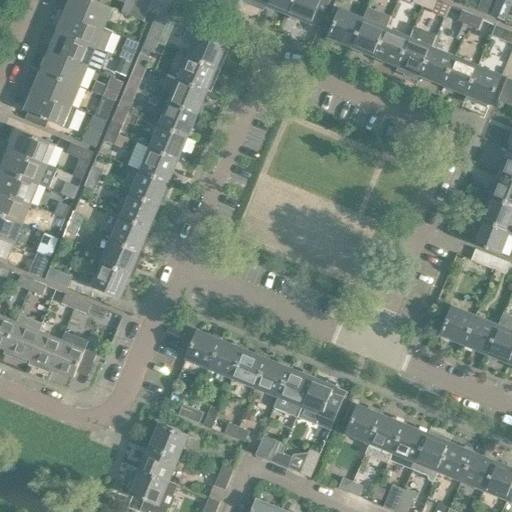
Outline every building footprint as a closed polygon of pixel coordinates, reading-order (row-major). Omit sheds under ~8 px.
[(69,0),(65,12),(103,28),(111,8),(112,8),(113,7),(94,0),(69,0)] [(125,0),(121,11),(132,16),(138,0),(125,0)] [(138,0),(132,16),(143,20),(151,0),(138,0)] [(238,2),(232,0),(212,0),(211,4),(233,13),(238,2)] [(266,0),(265,4),(289,14),(294,0),(266,0)] [(294,0),(289,14),(312,23),(317,11),(323,13),(323,14),(324,15),(329,0),(294,0)] [(424,0),(422,6),(432,10),(436,0),(424,0)] [(480,0),(477,9),(486,13),(491,0),(480,0)] [(508,0),(496,0),(491,14),(502,19),(509,0),(508,0)] [(328,36),(351,46),(363,17),(340,8),(328,36)] [(458,21),(467,25),(472,14),(462,10),(458,21)] [(57,32),(95,48),(104,51),(112,32),(103,28),(65,12),(57,32)] [(156,14),(146,38),(157,43),(167,19),(156,14)] [(472,14),(467,25),(478,29),(482,18),(472,14)] [(351,46),(374,56),(386,27),(363,17),(351,46)] [(491,35),(511,43),(511,30),(495,24),(491,35)] [(414,25),(409,37),(397,65),(406,69),(404,73),(418,78),(419,74),(420,75),(432,46),(436,35),(414,25)] [(185,46),(188,55),(217,67),(220,58),(224,60),(229,47),(226,45),(226,44),(187,27),(182,39),(187,41),(185,46)] [(374,56),(397,65),(409,37),(386,27),(374,56)] [(57,32),(49,51),(87,67),(95,48),(57,32)] [(157,43),(146,38),(142,48),(153,52),(157,43)] [(126,44),(121,58),(131,62),(136,48),(126,44)] [(420,75),(443,84),(455,55),(432,46),(420,75)] [(49,51),(40,71),(79,87),(87,67),(49,51)] [(188,55),(178,78),(207,90),(210,82),(214,83),(220,69),(216,68),(217,67),(188,55)] [(443,84),(466,94),(478,65),(455,55),(443,84)] [(131,62),(121,58),(115,71),(125,75),(131,62)] [(478,65),(466,94),(474,97),(473,101),(486,107),(488,103),(489,103),(501,75),(478,65)] [(40,71),(32,90),(71,106),(79,87),(40,71)] [(131,73),(127,84),(138,88),(142,77),(131,73)] [(498,99),(509,104),(511,96),(511,79),(507,77),(498,99)] [(178,78),(169,101),(197,113),(207,90),(178,78)] [(138,88),(127,84),(123,93),(134,98),(138,88)] [(71,106),(32,90),(25,108),(24,108),(23,109),(64,126),(64,125),(63,124),(71,106)] [(102,96),(96,110),(108,115),(114,101),(102,96)] [(169,101),(159,124),(188,136),(197,113),(169,101)] [(112,119),(108,129),(118,134),(123,123),(112,119)] [(159,124),(150,147),(178,159),(188,136),(159,124)] [(16,129),(8,149),(46,165),(55,145),(56,145),(56,144),(16,127),(15,128),(16,129)] [(118,134),(108,129),(103,139),(114,144),(118,134)] [(76,137),(96,146),(99,138),(79,130),(76,137)] [(73,174),(82,179),(89,162),(94,152),(71,143),(67,153),(80,158),(73,174)] [(150,147),(140,170),(169,182),(178,159),(150,147)] [(0,167),(0,168),(38,184),(48,188),(56,169),(46,165),(8,149),(0,167)] [(511,149),(509,149),(500,172),(511,176),(511,149)] [(93,165),(88,175),(99,180),(104,169),(93,165)] [(0,168),(0,191),(30,204),(38,184),(0,168)] [(140,170),(130,193),(159,205),(169,182),(140,170)] [(511,176),(500,172),(491,195),(511,203),(511,176)] [(99,180),(88,175),(84,185),(95,190),(99,180)] [(63,194),(73,199),(79,186),(69,182),(63,194)] [(0,191),(0,214),(22,223),(30,204),(0,191)] [(130,193),(121,216),(150,228),(159,205),(130,193)] [(481,218),(510,229),(511,230),(511,203),(491,195),(487,203),(483,201),(477,215),(482,217),(481,218)] [(61,202),(56,213),(65,217),(70,206),(61,202)] [(74,210),(69,221),(80,225),(84,215),(74,210)] [(65,217),(56,213),(51,225),(60,229),(65,217)] [(0,214),(0,236),(14,243),(22,223),(0,214)] [(121,216),(111,239),(140,251),(150,228),(121,216)] [(510,229),(481,218),(472,241),(500,253),(510,229)] [(80,225),(69,221),(65,231),(76,235),(80,225)] [(14,243),(0,236),(0,259),(7,262),(7,261),(6,261),(14,243)] [(111,239),(102,262),(131,274),(140,251),(111,239)] [(39,252),(48,256),(53,244),(44,240),(39,252)] [(471,260),(495,269),(499,258),(475,248),(471,260)] [(37,251),(33,261),(45,266),(49,256),(48,256),(39,252),(37,251)] [(499,258),(495,269),(505,273),(510,262),(499,258)] [(131,274),(102,262),(92,285),(121,297),(131,274)] [(45,278),(67,287),(72,276),(50,267),(45,278)] [(16,284),(29,289),(33,280),(20,274),(16,284)] [(33,280),(29,289),(42,294),(46,285),(33,280)] [(61,302),(75,308),(79,299),(65,293),(61,302)] [(79,299),(75,308),(87,313),(91,304),(79,299)] [(440,334),(464,344),(476,315),(452,305),(440,334)] [(0,346),(5,348),(17,321),(16,320),(0,313),(0,346)] [(28,358),(39,330),(42,323),(19,313),(16,320),(17,321),(5,348),(13,352),(12,354),(13,357),(24,361),(26,360),(28,358)] [(487,353),(510,363),(511,358),(511,316),(503,313),(498,324),(499,325),(487,353)] [(464,344),(487,353),(499,325),(498,324),(476,315),(464,344)] [(186,358),(209,368),(220,339),(197,329),(186,358)] [(50,367),(51,367),(62,339),(39,330),(28,358),(36,361),(35,363),(36,366),(47,370),(49,369),(50,367)] [(62,339),(51,367),(74,376),(76,371),(87,375),(96,353),(85,349),(88,340),(74,335),(71,343),(62,339)] [(209,368),(232,377),(244,348),(220,339),(209,368)] [(232,377),(255,386),(267,358),(244,348),(232,377)] [(255,386),(277,396),(278,396),(290,367),(267,358),(255,386)] [(296,416),(301,405),(312,376),(290,367),(278,396),(277,396),(273,407),(286,412),(296,416)] [(312,376),(301,405),(319,413),(316,422),(331,428),(343,397),(334,393),(336,386),(312,376)] [(178,414),(188,418),(193,407),(183,403),(178,414)] [(346,432),(369,442),(381,413),(358,404),(346,432)] [(193,407),(188,418),(199,422),(203,412),(193,407)] [(210,407),(203,423),(211,427),(218,411),(210,407)] [(369,442),(392,451),(404,423),(381,413),(369,442)] [(159,422),(149,446),(178,457),(188,434),(159,422)] [(224,433),(234,437),(239,426),(228,422),(224,433)] [(389,459),(412,468),(427,432),(404,423),(392,451),(389,459)] [(239,426),(234,437),(245,441),(249,430),(239,426)] [(434,481),(438,470),(450,442),(442,438),(443,434),(430,429),(428,433),(427,432),(412,468),(427,474),(429,479),(434,481)] [(438,470),(461,480),(473,451),(450,442),(438,470)] [(149,446),(140,469),(169,481),(169,480),(178,457),(149,446)] [(267,459),(277,463),(281,452),(271,448),(267,459)] [(300,472),(311,477),(320,453),(309,448),(300,472)] [(461,480),(484,489),(496,461),(473,451),(461,480)] [(281,452),(277,463),(287,467),(292,457),(281,452)] [(484,489),(507,499),(511,487),(511,467),(496,461),(484,489)] [(223,464),(218,474),(229,478),(233,468),(223,464)] [(169,481),(140,469),(136,478),(133,477),(128,488),(131,490),(130,492),(145,498),(141,509),(146,511),(165,511),(167,506),(170,507),(174,496),(172,495),(177,484),(169,480),(169,481)] [(229,478),(218,474),(214,484),(225,489),(229,478)] [(338,488),(348,492),(353,481),(343,477),(338,488)] [(353,481),(348,492),(359,496),(363,485),(353,481)] [(383,506),(394,511),(404,489),(392,484),(383,506)] [(378,487),(373,497),(380,500),(384,490),(378,487)] [(404,489),(394,511),(396,511),(407,511),(415,493),(404,489)] [(204,507),(215,511),(219,502),(209,497),(204,507)] [(249,511),(278,511),(280,508),(256,498),(249,511)] [(421,511),(429,511),(432,505),(425,503),(421,511)] [(434,511),(447,511),(450,508),(438,503),(434,511)]
